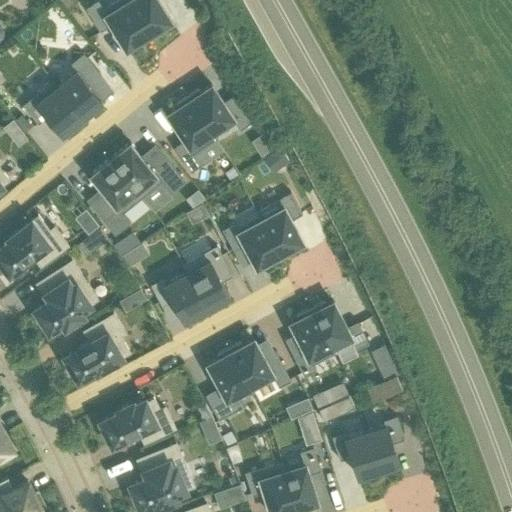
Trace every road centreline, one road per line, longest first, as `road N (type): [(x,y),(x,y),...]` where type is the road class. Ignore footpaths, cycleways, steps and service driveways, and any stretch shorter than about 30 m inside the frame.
road 1 (primary): [(511,499),(409,244),(273,0)]
road 2 (residential): [(43,417),(296,285)]
road 3 (residential): [(0,209),(178,66)]
